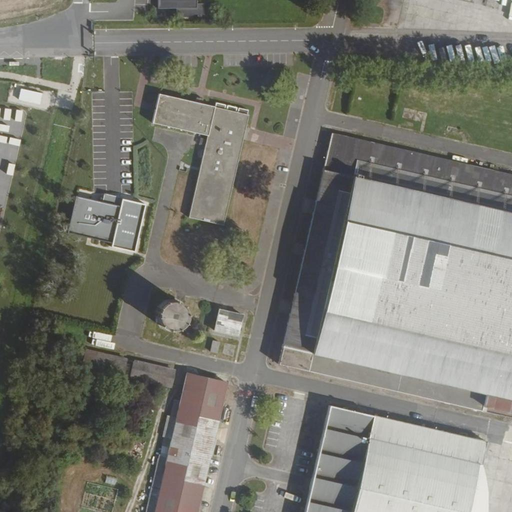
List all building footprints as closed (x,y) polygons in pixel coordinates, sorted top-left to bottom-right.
[(194,7),(175,7),(175,14),(194,14),(202,15),(202,3),(194,3),(194,7)] [(25,90),(23,100),(38,104),(41,94),(25,90)] [(159,91),(152,120),(207,133),(189,214),(224,223),(249,112),(159,91)] [(304,253),(278,362),(511,417),(511,412),(511,173),(333,131),(304,253)] [(104,195),(103,203),(77,197),(69,232),(113,242),(112,246),(135,251),(145,204),(104,195)] [(219,307),(214,329),(237,334),(242,313),(219,307)] [(212,338),(210,349),(217,350),(220,340),(212,338)] [(85,347),(81,363),(122,373),(126,357),(85,347)] [(133,358),(129,374),(170,384),(174,368),(133,358)] [(155,503),(152,511),(195,511),(227,381),(186,371),(155,503)] [(304,511),(487,511),(488,500),(486,487),(484,475),(482,466),(488,440),(330,403),(311,485),(304,511)]
